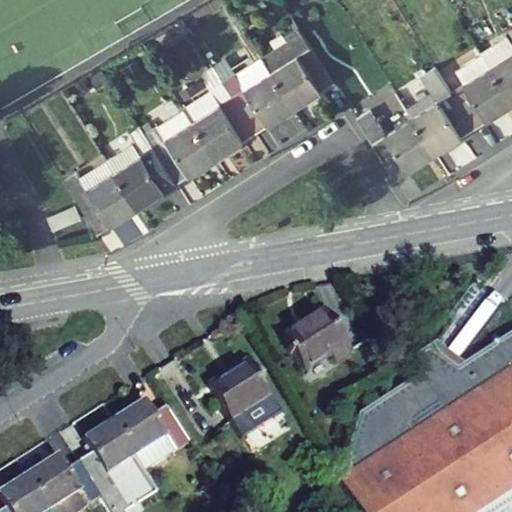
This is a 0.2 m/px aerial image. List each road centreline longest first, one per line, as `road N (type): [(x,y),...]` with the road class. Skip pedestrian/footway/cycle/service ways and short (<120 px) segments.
road 1 (residential): [(511,216),(128,285)]
road 2 (unknown): [(511,319),(453,342),(360,403),(333,431)]
road 3 (residential): [(0,410),(112,337),(128,285)]
road 4 (residential): [(128,285),(0,308)]
